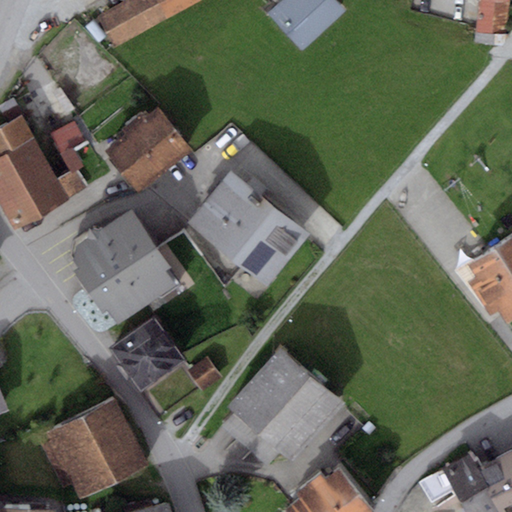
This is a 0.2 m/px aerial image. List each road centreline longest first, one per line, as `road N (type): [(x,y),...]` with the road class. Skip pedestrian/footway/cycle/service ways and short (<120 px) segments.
road 1 (residential): [(187,511),(148,419),(0,230)]
road 2 (residential): [(511,404),(422,461),(384,511)]
road 3 (track): [(464,290),(387,188)]
